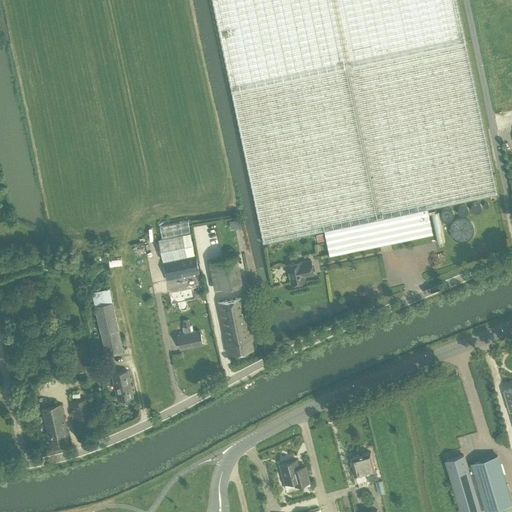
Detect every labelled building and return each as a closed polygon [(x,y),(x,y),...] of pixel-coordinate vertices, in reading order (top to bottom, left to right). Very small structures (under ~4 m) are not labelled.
[(428,208),(498,193),(456,0),(212,0),(264,242),(325,230),(330,255),(433,233),(428,208)] [(455,236),(472,236),(473,219),(455,219),(455,236)] [(195,254),(189,228),(189,227),(190,226),(189,220),(160,226),(162,238),(159,239),(163,260),(195,254)] [(182,272),(200,268),(197,254),(163,261),(167,279),(183,276),(182,272)] [(221,289),(243,284),(237,254),(209,260),(214,282),(221,289)] [(304,275),(314,273),(311,260),(301,262),(301,261),(287,264),(292,283),(305,280),(304,275)] [(106,353),(123,349),(110,287),(92,291),(106,353)] [(228,353),(255,348),(245,296),(218,301),(228,353)] [(200,330),(193,332),(192,325),(190,326),(189,319),(183,321),(184,327),(182,327),(183,334),(178,335),(180,349),(203,344),(200,330)] [(72,374),(90,370),(90,367),(85,344),(70,347),(67,348),(72,374)] [(118,400),(134,396),(128,370),(112,374),(118,400)] [(78,436),(94,432),(87,398),(71,401),(78,436)] [(50,445),(69,440),(61,404),(42,408),(50,445)] [(366,479),(364,473),(375,470),(371,452),(351,457),(352,458),(350,460),(352,464),(353,465),(358,482),(366,479)] [(468,511),(485,507),(473,465),(467,467),(463,455),(446,460),(461,511),(468,511)] [(473,465),(485,507),(486,511),(511,503),(497,455),(472,463),(473,465)] [(305,466),(299,467),(296,459),(280,464),(285,483),(294,481),(295,485),(309,481),(305,466)]
